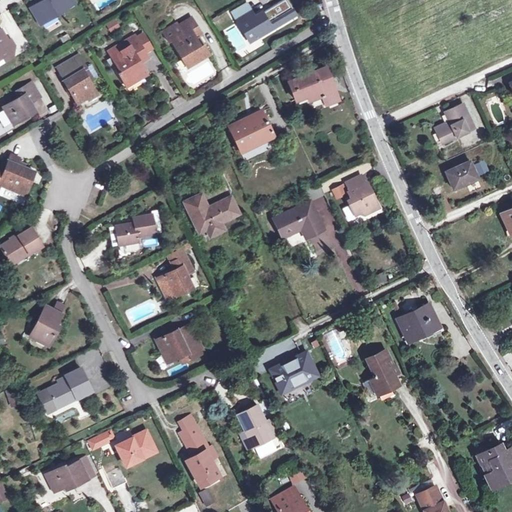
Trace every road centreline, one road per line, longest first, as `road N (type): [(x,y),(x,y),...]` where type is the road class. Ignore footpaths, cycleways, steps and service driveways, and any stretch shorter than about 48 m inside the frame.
road 1 (residential): [(333,16),(137,138),(67,192),(67,245),(139,401),(208,371)]
road 2 (residential): [(333,16),(433,262),(511,387)]
